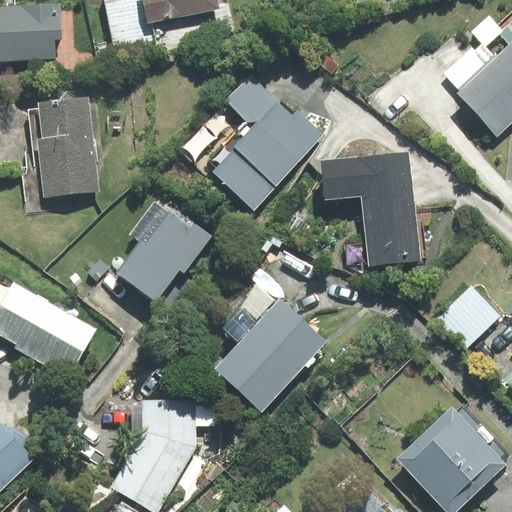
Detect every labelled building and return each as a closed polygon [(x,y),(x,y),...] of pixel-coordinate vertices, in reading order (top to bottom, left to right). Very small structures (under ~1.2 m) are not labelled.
[(105,0),(118,57),(235,32),(229,2),(219,4),(217,0),(105,0)] [(0,60),(56,58),(55,40),(63,40),(61,3),(0,6),(0,60)] [(487,65),(471,47),(444,73),(461,91),(458,93),(497,136),(511,122),(511,20),(499,33),(509,44),(487,65)] [(256,122),(213,172),(254,210),(321,134),(297,110),(295,113),(280,99),(278,102),(252,75),(226,101),(246,122),(256,122)] [(39,108),(29,109),(34,150),(25,151),(27,167),(21,168),(26,214),(55,210),(54,196),(100,191),(89,97),(38,103),(39,108)] [(410,152),(321,161),(325,200),(362,197),(369,266),(421,260),(410,152)] [(190,228),(155,202),(131,234),(141,241),(118,272),(157,301),(180,270),(184,273),(212,237),(194,224),(190,228)] [(96,329),(14,284),(0,310),(0,333),(17,343),(14,349),(69,378),(96,329)] [(471,286),(433,323),(462,352),(500,316),(471,286)] [(262,411),(326,342),(280,300),(216,368),(262,411)] [(142,400),(143,432),(110,487),(153,511),(157,511),(196,447),(195,399),(142,400)] [(452,408),(398,459),(447,511),(455,511),(506,464),(503,461),(509,456),(462,408),(457,413),(452,408)] [(0,491),(35,457),(0,422),(0,491)] [(404,511),(400,507),(394,511),(393,511),(371,488),(345,511),(404,511)]
